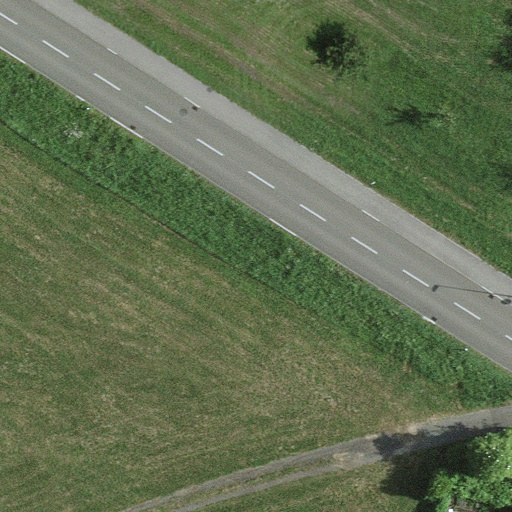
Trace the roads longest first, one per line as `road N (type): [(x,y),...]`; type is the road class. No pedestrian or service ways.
road 1 (tertiary): [(0,13),(511,332)]
road 2 (track): [(511,417),(309,463),(150,511)]
